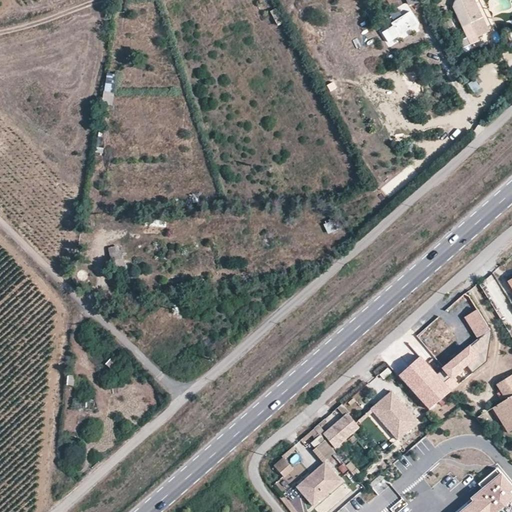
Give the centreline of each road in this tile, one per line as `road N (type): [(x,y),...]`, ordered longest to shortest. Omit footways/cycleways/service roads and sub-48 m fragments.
road 1 (primary): [(149,511),(511,192)]
road 2 (unclassified): [(184,400),(511,110)]
road 3 (residential): [(511,232),(262,449),(250,473),(277,511)]
road 4 (unclassified): [(184,400),(0,222)]
road 5 (unclassified): [(61,511),(184,400)]
